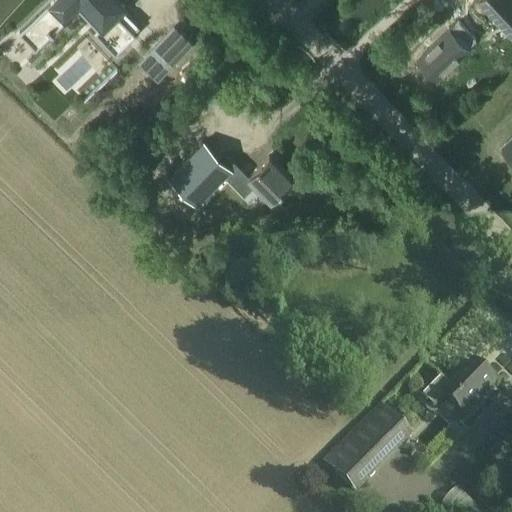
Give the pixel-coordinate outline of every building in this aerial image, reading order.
[(50,0),(48,2),(64,18),(77,6),(80,2),(101,24),(97,27),(94,30),(115,51),(134,33),(113,12),(120,5),(115,0),(50,0)] [(511,38),(511,0),(478,0),(477,2),(511,38)] [(34,16),(19,30),(35,46),(49,32),(34,16)] [(467,49),(449,30),(419,58),(437,78),(467,49)] [(171,60),(156,46),(143,60),(158,74),(171,60)] [(511,137),(502,147),(511,157),(511,137)] [(224,151),(221,154),(205,140),(177,168),(209,200),(233,177),(239,183),(247,192),(255,183),(271,200),(292,179),(270,156),(248,176),(247,175),(240,168),(224,151)] [(301,266),(291,255),(260,287),(270,297),(301,266)] [(279,311),(263,294),(251,306),(267,323),(279,311)] [(497,383),(474,361),(449,387),(441,379),(423,397),(434,408),(448,394),(455,401),(450,405),(464,418),(497,383)] [(414,437),(381,404),(323,462),(356,495),(414,437)] [(453,511),(484,511),(458,487),(444,502),(453,511)]
